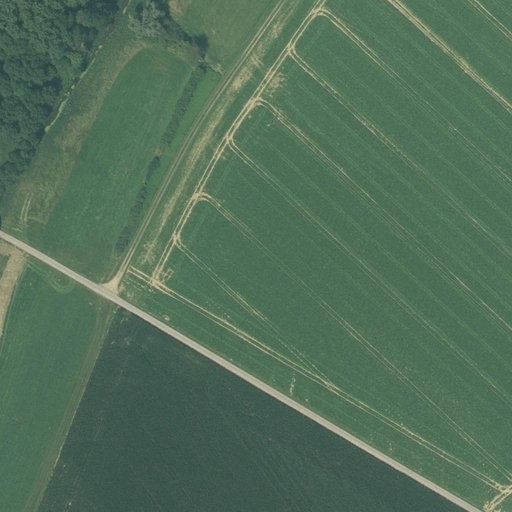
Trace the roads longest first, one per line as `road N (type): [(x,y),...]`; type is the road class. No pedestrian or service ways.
road 1 (unclassified): [(0,233),(473,511)]
road 2 (track): [(108,295),(200,119),(283,0)]
